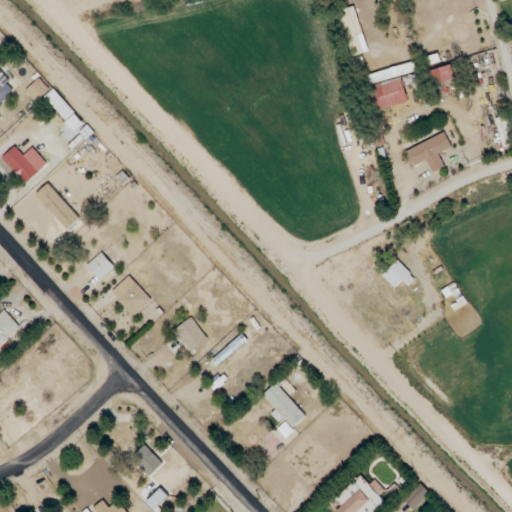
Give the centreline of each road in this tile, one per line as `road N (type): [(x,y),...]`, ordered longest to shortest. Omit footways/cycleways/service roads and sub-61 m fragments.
road 1 (residential): [(0,234),(259,511)]
road 2 (residential): [(302,269),(304,248),(81,0)]
road 3 (residential): [(291,257),(511,488)]
road 4 (residential): [(302,269),(511,164)]
road 5 (residential): [(124,374),(47,448),(0,476)]
